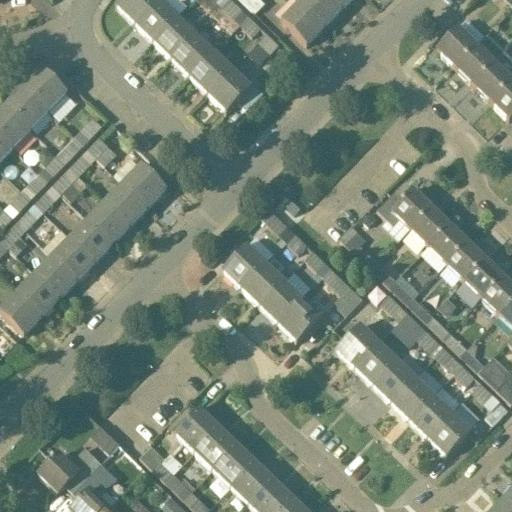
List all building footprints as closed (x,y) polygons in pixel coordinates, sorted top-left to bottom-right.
[(134,31),(159,6),(152,0),(127,0),(115,13),(134,31)] [(225,0),(208,0),(222,13),(230,5),(225,0)] [(238,0),(237,2),(246,10),(255,1),(255,0),(238,0)] [(326,0),(307,0),(299,9),(324,33),(342,15),(326,0)] [(356,0),(326,0),(342,15),(356,0)] [(230,5),(222,13),(234,25),(242,17),(230,5)] [(177,23),(159,6),(134,31),(152,49),(177,23)] [(324,33),(299,9),(281,27),(306,52),(324,33)] [(260,34),(248,21),(239,30),(251,43),(260,34)] [(195,41),(177,23),(152,49),(170,66),(195,41)] [(465,26),(457,34),(435,57),(454,74),(475,52),(483,43),(465,26)] [(266,39),(247,59),(259,71),(278,51),(266,39)] [(213,58),(195,41),(170,66),(189,84),(213,58)] [(493,69),(475,52),(454,74),(471,92),(493,69)] [(231,76),(213,58),(189,84),(207,101),(231,76)] [(493,69),(471,92),(489,109),(511,87),(493,69)] [(40,74),(23,93),(48,117),(66,99),(40,74)] [(231,76),(207,101),(226,119),(237,108),(246,116),(262,99),(253,90),(250,94),(231,76)] [(511,122),(511,87),(489,109),(508,127),(511,122)] [(48,117),(23,93),(5,111),(30,136),(48,117)] [(5,111),(0,116),(0,142),(12,154),(30,136),(5,111)] [(74,143),(83,151),(101,133),(92,124),(74,143)] [(0,142),(0,167),(12,154),(0,142)] [(74,143),(73,143),(56,161),(65,170),(83,151),(74,143)] [(98,144),(87,156),(96,165),(96,164),(105,173),(116,161),(98,144)] [(87,156),(81,162),(69,174),(86,191),(86,190),(78,182),(80,181),(85,186),(94,176),(89,171),(96,165),(87,156)] [(56,161),(38,179),(47,188),(65,170),(56,161)] [(139,171),(122,190),(147,214),(165,196),(139,171)] [(86,191),(69,174),(51,192),(60,201),(62,199),(70,208),(86,191)] [(47,188),(38,179),(20,198),(29,206),(47,188)] [(147,214),(122,190),(104,208),(129,233),(147,214)] [(51,192),(33,211),(42,219),(60,201),(51,192)] [(412,196),(403,206),(395,198),(377,217),(392,231),(398,226),(409,236),(430,214),(412,196)] [(20,198),(4,215),(0,211),(0,213),(11,225),(29,206),(20,198)] [(104,208),(86,226),(112,251),(129,233),(104,208)] [(42,219),(33,211),(16,229),(25,238),(42,219)] [(0,236),(11,225),(0,213),(0,236)] [(448,231),(430,214),(409,236),(426,254),(448,231)] [(294,240),(287,233),(268,215),(259,224),(285,249),(294,240)] [(86,226),(68,245),(94,269),(112,251),(86,226)] [(16,229),(0,244),(0,248),(7,256),(25,238),(16,229)] [(366,246),(357,237),(351,231),(338,245),(344,251),(370,276),(377,269),(359,252),(366,246)] [(466,248),(448,231),(426,254),(444,271),(466,248)] [(306,252),(294,240),(285,249),(297,261),(306,252)] [(94,269),(68,245),(51,263),(76,288),(94,269)] [(484,266),(466,248),(444,271),(462,288),(484,266)] [(240,296),(264,271),(246,253),(222,278),(240,296)] [(303,266),(315,278),(324,269),(312,257),(303,266)] [(51,263),(33,281),(58,306),(76,288),(51,263)] [(502,283),(484,266),(462,288),(480,305),(502,283)] [(395,286),(377,269),(370,276),(388,293),(395,286)] [(283,289),(264,271),(240,296),(259,314),(283,289)] [(362,306),(349,293),(330,275),(321,284),(341,303),(333,311),(346,323),(362,306)] [(58,306),(33,281),(15,299),(41,324),(58,306)] [(511,292),(502,283),(480,305),(498,323),(511,308),(511,292)] [(395,286),(388,293),(406,311),(413,304),(395,286)] [(283,289),(259,314),(277,331),(301,306),(283,289)] [(41,324),(15,299),(0,315),(0,320),(23,342),(41,324)] [(399,329),(407,320),(388,301),(379,310),(399,329)] [(413,304),(406,311),(424,328),(431,321),(413,304)] [(320,324),(301,306),(277,331),(296,349),(320,324)] [(511,308),(498,323),(511,335),(511,308)] [(407,320),(399,329),(417,347),(426,338),(407,320)] [(431,321),(424,328),(442,345),(449,338),(443,333),(431,321)] [(353,376),(378,350),(360,333),(335,359),(353,376)] [(444,355),(426,338),(417,347),(435,364),(444,355)] [(466,355),(449,338),(442,345),(459,363),(466,355)] [(378,350),(353,376),(372,394),(396,368),(378,350)] [(462,373),(444,355),(435,364),(453,382),(462,373)] [(484,372),(466,355),(459,363),(477,380),(494,363),(493,363),(484,372)] [(511,381),(494,363),(477,380),(510,410),(511,408),(511,388),(508,385),(511,381)] [(415,386),(396,368),(372,394),(390,411),(415,386)] [(480,390),(462,373),(453,382),(472,400),(480,390)] [(338,394),(401,454),(411,443),(348,384),(338,394)] [(415,386),(390,411),(408,429),(433,403),(415,386)] [(480,390),(472,400),(489,417),(484,423),(493,431),(507,416),(492,401),(480,390)] [(451,421),(433,403),(408,429),(427,447),(451,421)] [(199,416),(194,421),(190,416),(173,434),(178,438),(174,442),(192,460),(217,434),(199,416)] [(451,421),(427,447),(445,464),(470,438),(451,421)] [(217,434),(192,460),(211,477),(236,451),(217,434)] [(111,457),(117,451),(111,446),(106,452),(111,457)] [(236,451),(211,477),(229,495),(254,469),(236,451)] [(164,489),(173,480),(161,468),(164,465),(150,452),(139,464),(164,489)] [(85,454),(69,470),(59,460),(38,481),(56,499),(65,491),(72,498),(100,470),(85,454)] [(247,511),(272,487),(254,469),(229,495),(247,511)] [(72,498),(80,505),(73,511),(106,511),(98,504),(116,485),(100,470),(72,498)] [(173,480),(164,489),(183,507),(192,497),(173,480)] [(283,511),(291,504),(272,487),(247,511),(283,511)] [(511,511),(511,495),(503,505),(510,511),(511,511)] [(175,511),(165,502),(158,509),(160,511),(175,511)] [(206,511),(198,503),(189,511),(190,511),(206,511)]
